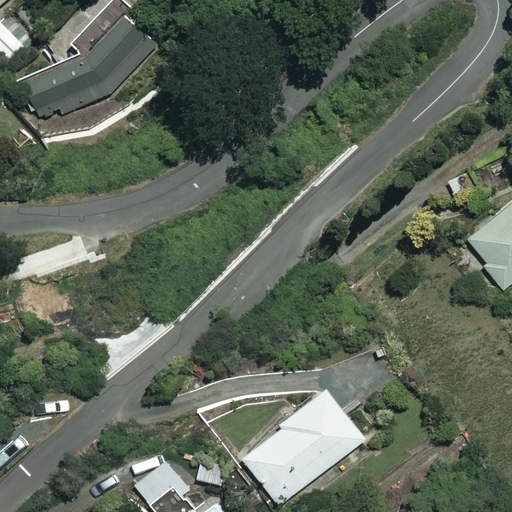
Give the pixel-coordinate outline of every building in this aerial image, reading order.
[(0,13),(15,0),(0,0),(0,52),(5,59),(22,45),(0,18),(0,13)] [(27,81),(49,124),(119,89),(167,49),(125,0),(77,41),(86,50),(27,81)] [(511,283),(511,209),(473,240),(490,262),(485,265),(505,289),(511,283)] [(370,439),(333,391),(287,426),(289,429),(247,460),(282,506),(370,439)] [(230,511),(183,453),(140,488),(159,511),(230,511)]
